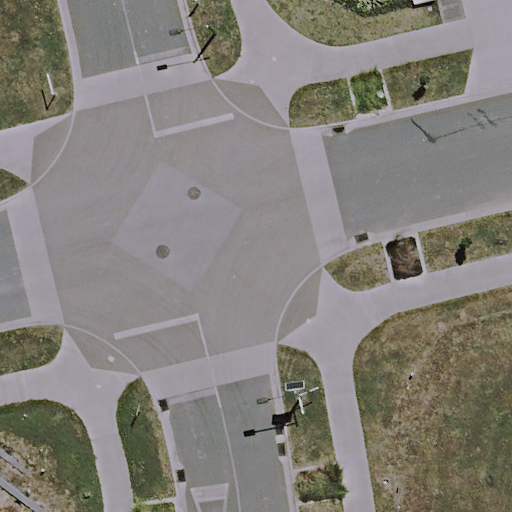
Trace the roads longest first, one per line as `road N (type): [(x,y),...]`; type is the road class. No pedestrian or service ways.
road 1 (residential): [(171,233),(511,155)]
road 2 (residential): [(237,511),(232,458),(171,233)]
road 3 (residential): [(171,233),(127,0)]
road 4 (residential): [(0,272),(171,233)]
